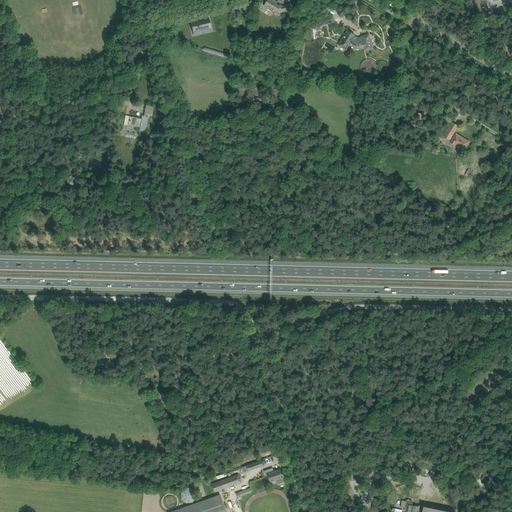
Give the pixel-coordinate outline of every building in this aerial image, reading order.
[(267,0),(267,1),(265,4),(269,6),(268,7),(277,12),(278,10),(281,11),(287,10),(288,11),(289,10),(294,9),(292,3),(286,4),(286,6),(282,7),(276,4),(278,2),(274,0),(267,0)] [(322,18),(324,25),(334,22),(332,15),(322,18)] [(197,19),(190,21),(193,32),(199,31),(198,29),(210,27),(208,18),(204,19),(204,18),(199,19),(199,18),(197,18),(197,19)] [(353,36),(354,34),(350,32),(350,31),(349,31),(348,31),(345,35),(344,35),(339,43),(345,46),(347,44),(351,46),(352,46),(356,48),(361,47),(362,48),(364,47),(365,50),(368,49),(372,48),(371,42),(371,43),(369,35),(362,37),(358,38),(357,38),(356,39),(353,36)] [(129,116),(127,125),(139,128),(139,131),(140,131),(145,132),(148,117),(151,118),(153,110),(154,106),(146,105),(145,109),(144,116),(142,116),(141,119),(129,116)] [(442,136),(449,140),(458,126),(451,121),(442,136)] [(449,142),(463,151),(466,146),(467,146),(469,143),(468,142),(469,141),(455,132),(449,142)] [(67,185),(72,189),(74,187),(77,189),(81,183),(78,181),(79,180),(74,176),(73,177),(70,175),(66,180),(69,182),(67,185)] [(246,465),(248,471),(263,466),(261,460),(246,465)] [(283,477),(280,469),(270,472),(269,469),(264,471),(265,475),(267,474),(270,482),(283,477)] [(211,484),(214,492),(241,482),(238,475),(226,479),(225,477),(222,478),(221,476),(215,478),(216,482),(211,484)] [(191,503),(193,501),(195,499),(196,497),(196,494),(195,491),(194,489),(192,488),(189,487),(187,487),(184,488),(182,490),(181,492),(180,494),(180,497),(181,499),(183,501),(185,503),(188,503),(191,503)] [(239,491),(241,496),(253,492),(251,487),(239,491)] [(178,499),(177,496),(175,494),(172,493),(169,493),(166,493),(164,495),(162,497),(161,500),(161,503),(162,505),(164,507),(166,509),(168,510),(171,510),(174,509),(177,507),(178,505),(179,502),(178,499)] [(226,511),(220,493),(167,511),(226,511)] [(453,511),(423,506),(422,511),(419,511),(420,510),(417,510),(418,506),(412,505),(413,503),(412,501),(409,500),(408,499),(405,501),(402,501),(401,503),(403,503),(402,505),(401,505),(400,507),(405,508),(404,511),(406,511),(405,511),(453,511)]
